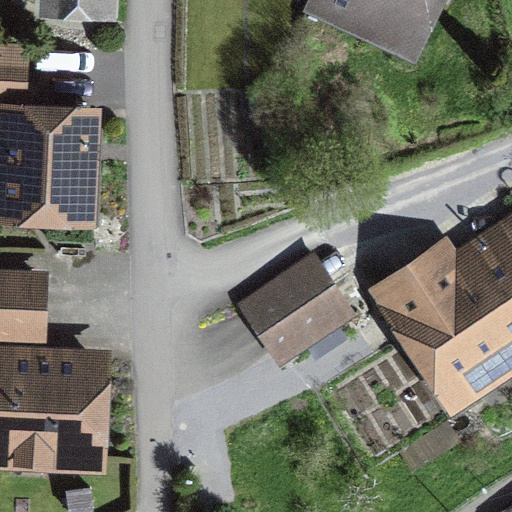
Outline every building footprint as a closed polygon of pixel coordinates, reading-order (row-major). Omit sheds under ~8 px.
[(57,0),(57,11),(97,13),(98,0),(57,0)] [(309,0),(308,3),(369,31),(383,0),(403,0),(418,7),(421,0),(309,0)] [(21,46),(0,44),(0,93),(19,94),(21,46)] [(10,114),(5,208),(85,212),(89,117),(10,114)] [(511,227),(453,267),(442,251),(385,290),(455,394),(511,355),(511,227)] [(280,354),(334,318),(301,268),(247,305),(280,354)] [(0,335),(37,337),(39,277),(0,275),(0,335)] [(0,455),(15,456),(15,465),(52,467),(52,458),(91,460),(96,360),(0,355),(0,455)]
